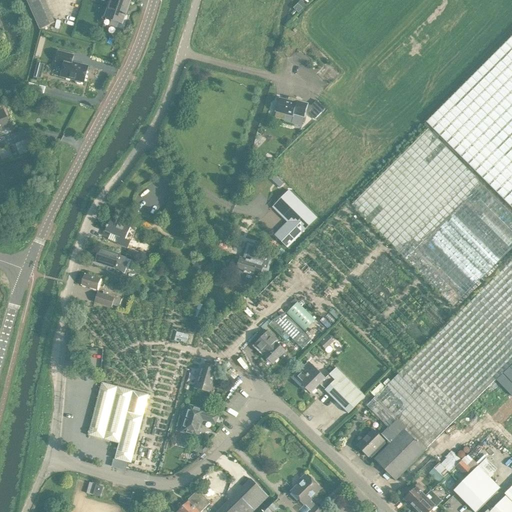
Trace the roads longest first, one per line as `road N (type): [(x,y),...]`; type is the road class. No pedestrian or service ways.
road 1 (unclassified): [(49,458),(72,273),(92,215),(165,103),(197,0)]
road 2 (unclassified): [(388,511),(273,399),(172,485),(49,458)]
road 3 (tertiary): [(26,270),(126,75),(154,0)]
road 4 (unknown): [(154,126),(176,163),(209,192),(270,219)]
